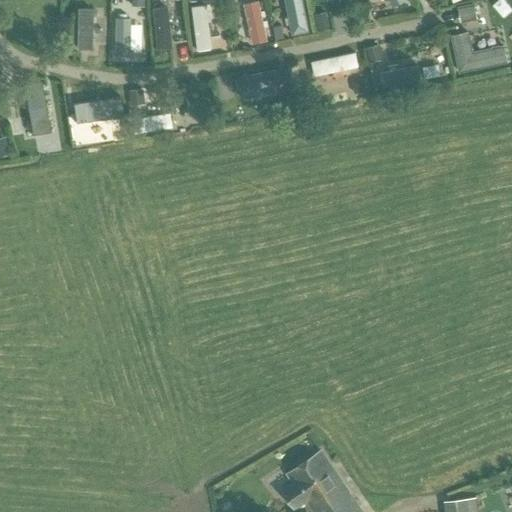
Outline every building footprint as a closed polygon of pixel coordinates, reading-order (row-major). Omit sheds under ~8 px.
[(17,0),(18,15),(63,14),(62,0),(17,0)] [(262,0),(241,5),(249,43),(270,39),(262,0)] [(305,0),(286,0),(294,35),(312,31),(305,0)] [(353,23),(365,22),(362,2),(350,4),(353,23)] [(71,3),(72,35),(87,35),(86,3),(71,3)] [(205,3),(190,4),(197,54),(212,52),(205,3)] [(133,18),(116,18),(116,52),(132,52),(133,18)] [(172,21),(154,22),(156,49),(173,49),(172,21)] [(469,33),(452,37),(460,74),(509,64),(505,46),(501,47),(499,47),(492,48),(491,49),(473,53),(469,33)] [(244,36),(232,38),(234,51),(246,49),(244,36)] [(362,68),(357,50),(293,64),(297,84),(362,68)] [(421,77),(418,64),(380,71),(383,86),(421,77)] [(284,83),(280,66),(233,75),(235,92),(284,83)] [(31,118),(68,112),(66,98),(51,100),(48,80),(26,84),(31,118)] [(105,87),(105,109),(122,108),(121,86),(105,87)] [(89,89),(74,89),(75,109),(90,109),(89,89)] [(191,115),(136,115),(135,135),(191,131),(191,115)] [(105,121),(90,122),(91,143),(106,143),(105,121)] [(311,511),(363,511),(321,450),(283,472),(289,482),(281,488),(295,511),(306,503),(311,511)] [(477,511),(475,497),(446,501),(446,511),(477,511)]
